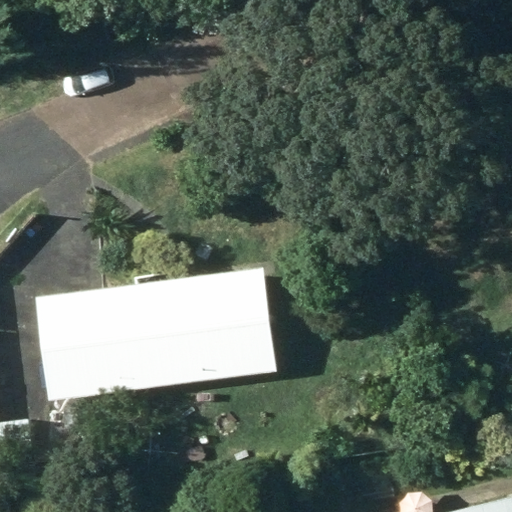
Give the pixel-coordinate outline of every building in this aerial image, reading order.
[(68,400),(284,370),(271,266),(54,294),(68,400)] [(55,389),(47,312),(0,317),(0,338),(0,340),(6,395),(55,389)] [(7,454),(37,451),(34,419),(3,422),(7,454)] [(61,511),(44,457),(0,471),(0,511),(61,511)] [(110,511),(200,511),(190,484),(110,511)] [(511,511),(511,500),(463,511),(511,511)]
